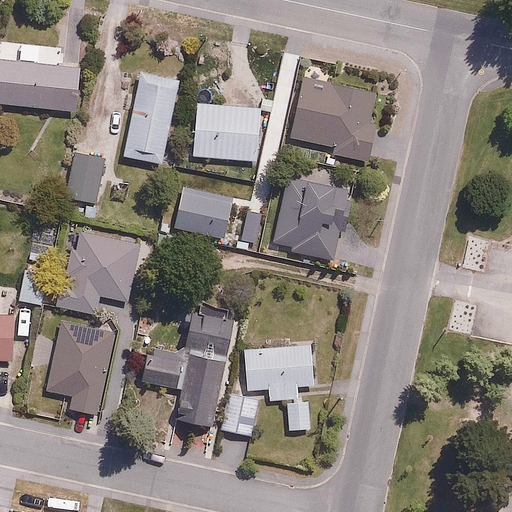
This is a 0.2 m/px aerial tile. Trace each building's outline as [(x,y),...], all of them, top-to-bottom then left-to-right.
[(84,64),(0,56),(0,99),(81,107),(84,64)] [(164,160),(181,76),(143,68),(126,153),(164,160)] [(333,153),(371,161),(377,132),(365,130),(374,88),(305,73),(292,136),(335,145),(333,153)] [(264,102),(198,101),(197,157),(263,158),(264,102)] [(97,202),(105,156),(74,151),(67,197),(97,202)] [(291,250),(337,258),(349,184),(289,173),(278,240),(292,243),(291,250)] [(100,296),(140,303),(145,280),(134,278),(141,240),(81,229),(66,305),(97,311),(100,296)] [(45,301),(51,269),(25,264),(19,296),(45,301)] [(189,352),(150,343),(139,389),(178,398),(174,415),(216,425),(240,318),(199,308),(189,352)] [(0,310),(0,357),(16,357),(15,310),(0,310)] [(62,315),(49,390),(72,394),(69,407),(102,413),(118,325),(62,315)] [(245,346),(248,388),(269,386),(270,399),(287,398),(300,397),(299,384),(317,382),(314,341),(245,346)] [(255,433),(261,399),(230,394),(224,428),(255,433)] [(300,397),(287,398),(290,428),(315,426),(313,396),(300,397)]
